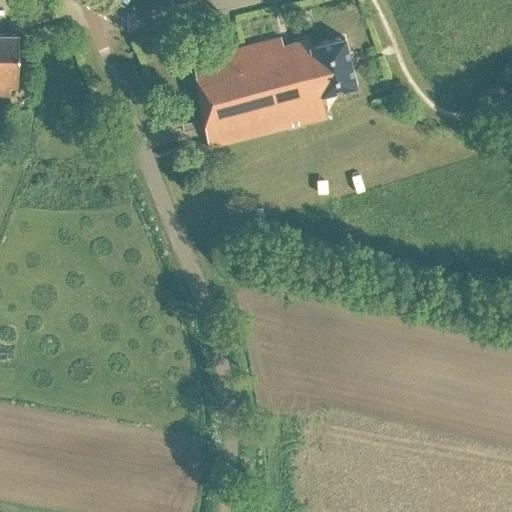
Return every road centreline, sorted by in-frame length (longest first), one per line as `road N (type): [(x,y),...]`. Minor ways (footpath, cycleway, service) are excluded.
road 1 (unclassified): [(223,511),(231,443),(224,372),(84,6)]
road 2 (unclassified): [(239,0),(123,22),(84,6)]
